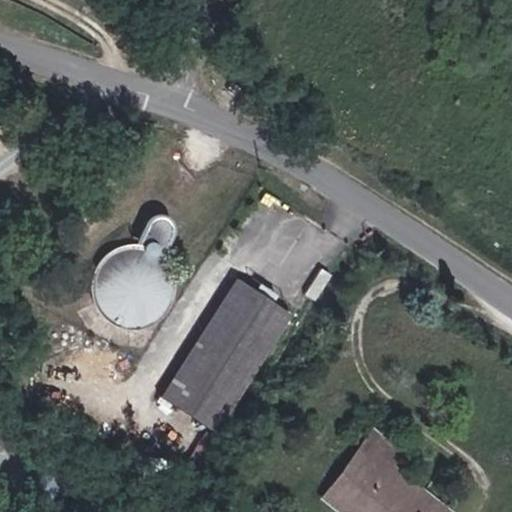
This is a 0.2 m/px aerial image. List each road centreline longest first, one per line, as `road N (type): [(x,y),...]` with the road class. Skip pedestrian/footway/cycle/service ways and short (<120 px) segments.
road 1 (unclassified): [(511,298),(249,127),(183,110)]
road 2 (unclassified): [(183,110),(0,41)]
